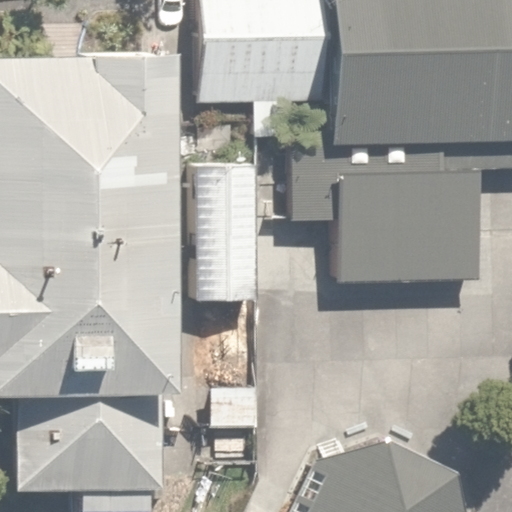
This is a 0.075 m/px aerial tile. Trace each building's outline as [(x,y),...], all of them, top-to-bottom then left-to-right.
[(511,0),(178,0),(181,115),(316,112),(321,290),(456,286),(453,150),(511,148),(511,0)] [(84,49),(0,49),(0,470),(151,469),(147,49),(84,49)] [(243,167),(184,168),(185,293),(245,292),(243,167)] [(255,380),(200,381),(200,420),(255,419),(255,380)] [(457,511),(460,507),(328,446),(296,511),(457,511)]
